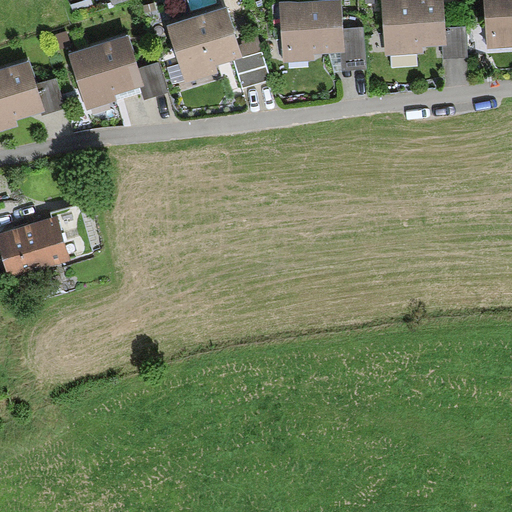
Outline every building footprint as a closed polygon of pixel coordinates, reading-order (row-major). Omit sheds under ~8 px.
[(284,0),(286,49),(356,46),(353,0),(284,0)] [(382,0),(386,53),(425,50),(425,43),(442,42),(443,55),(471,53),(469,22),(446,24),(443,0),(382,0)] [(511,0),(486,0),(489,45),(511,43),(511,0)] [(240,41),(228,1),(166,20),(185,81),(215,71),(212,61),(233,55),(243,52),(240,41)] [(138,65),(128,31),(72,48),(90,106),(119,98),(117,90),(140,83),(143,82),(138,65)] [(243,52),(233,55),(244,87),(274,77),(260,34),(240,41),(243,52)] [(37,81),(29,57),(0,65),(0,128),(17,123),(14,115),(22,113),(41,106),(43,111),(65,103),(56,75),(37,81)] [(158,59),(138,65),(143,82),(140,83),(144,95),(167,88),(158,59)] [(51,208),(53,213),(0,228),(0,241),(1,246),(9,274),(95,249),(80,199),(51,208)]
